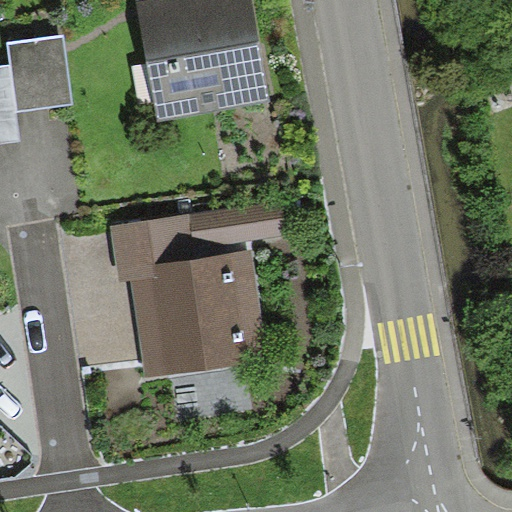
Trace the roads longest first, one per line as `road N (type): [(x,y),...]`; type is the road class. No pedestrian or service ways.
road 1 (tertiary): [(420,468),(338,0)]
road 2 (residential): [(179,511),(420,468)]
